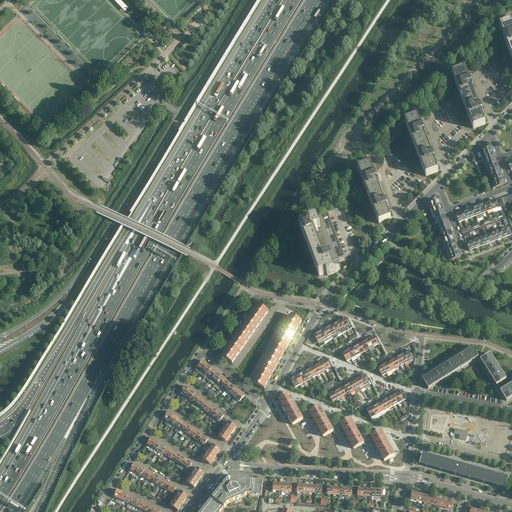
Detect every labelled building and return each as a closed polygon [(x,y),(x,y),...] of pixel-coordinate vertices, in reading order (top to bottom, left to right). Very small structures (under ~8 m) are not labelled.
[(128,9),(119,0),(113,0),(114,0),(125,12),(128,9)] [(506,42),(511,58),(511,24),(511,22),(501,26),(500,26),(500,27),(506,42)] [(453,74),(474,129),(485,125),(482,116),(485,115),(482,107),(479,109),(470,86),(474,85),(471,77),(467,78),(464,70),(453,74)] [(405,122),(426,177),(437,172),(434,164),(438,163),(435,155),(431,156),(423,134),(426,132),(423,124),(420,126),(417,117),(405,122)] [(480,152),(482,158),(493,153),(491,148),(480,152)] [(482,158),(484,163),(495,158),(493,153),(482,158)] [(484,163),(486,168),(497,164),(495,158),(484,163)] [(486,168),(488,173),(499,169),(497,164),(486,168)] [(358,169),(379,224),(381,223),(383,223),(390,220),(390,219),(387,211),(391,210),(388,202),(384,203),(376,181),(379,179),(376,172),(374,173),(373,173),(370,165),(358,169)] [(488,173),(490,178),(501,174),(499,169),(488,173)] [(490,178),(492,183),(503,179),(501,174),(490,178)] [(492,183),(494,189),(505,185),(503,179),(492,183)] [(427,205),(429,210),(441,206),(439,200),(427,205)] [(497,207),(500,206),(498,200),(495,201),(495,200),(489,202),(492,210),(498,208),(497,207)] [(487,212),(492,210),(489,202),(484,204),(487,212)] [(481,214),(487,212),(484,204),(478,206),(481,214)] [(429,210),(431,215),(443,211),(441,206),(429,210)] [(475,216),(481,214),(478,206),(472,208),(475,216)] [(470,218),(475,216),(472,208),(467,210),(470,218)] [(464,221),(470,218),(467,210),(461,213),(464,221)] [(316,267),(319,277),(326,274),(327,276),(335,273),(332,265),(331,262),(335,261),(344,257),(344,256),(327,212),(327,211),(320,214),(316,215),(317,219),(309,222),(311,226),(309,227),(308,225),(301,228),(316,267)] [(431,215),(433,220),(445,216),(443,211),(431,215)] [(458,223),(464,221),(461,213),(455,215),(458,223)] [(433,220),(435,225),(446,221),(445,216),(433,220)] [(435,225),(437,231),(448,226),(446,221),(435,225)] [(437,231),(439,236),(450,231),(448,226),(437,231)] [(500,230),(503,238),(509,236),(511,235),(509,227),(500,230)] [(494,232),(497,240),(503,238),(500,230),(494,232)] [(439,236),(441,241),(452,237),(450,231),(439,236)] [(489,235),(492,242),(497,240),(494,232),(489,235)] [(483,237),(486,245),(492,242),(489,235),(483,237)] [(441,241),(443,246),(454,242),(452,237),(441,241)] [(478,239),(481,247),(486,245),(483,237),(478,239)] [(472,241),(475,249),(481,247),(478,239),(472,241)] [(466,243),(469,251),(475,249),(472,241),(466,243)] [(443,246),(445,251),(456,247),(454,242),(443,246)] [(445,251),(449,262),(460,258),(456,247),(445,251)] [(333,264),(332,265),(335,273),(337,273),(341,269),(339,265),(333,264)] [(222,357),(232,364),(268,312),(259,305),(256,309),(255,311),(252,314),(251,316),(248,320),(247,322),(244,326),(243,328),(240,332),(239,333),(236,337),(235,339),(232,343),(231,345),(228,349),(226,351),(224,354),(222,357)] [(262,388),(264,389),(266,387),(267,383),(269,380),(271,377),(272,374),(274,371),(276,368),(278,365),(279,362),(281,359),(283,356),(284,353),(286,350),(288,346),(289,344),(291,340),(293,338),(296,332),(298,328),(300,325),(302,321),(291,316),(254,383),(261,387),(262,388)] [(338,317),(345,329),(349,327),(344,318),(342,320),(340,316),(338,317)] [(338,322),(336,323),(340,331),(345,329),(338,317),(336,318),(338,322)] [(329,322),(336,334),(337,336),(342,334),(340,331),(336,323),(333,324),(331,321),(329,322)] [(329,327),(327,328),(331,336),(336,334),(329,322),(327,323),(329,327)] [(323,325),(320,327),(328,341),(332,338),(331,336),(327,328),(325,329),(323,325)] [(320,332),(318,333),(322,341),(323,341),(324,343),(328,341),(320,327),(318,328),(320,332)] [(315,333),(311,336),(312,339),(315,338),(318,344),(322,341),(318,333),(316,334),(315,333)] [(367,335),(373,347),(378,345),(373,337),(371,338),(369,334),(367,335)] [(364,342),(369,350),(370,352),(374,350),(373,347),(367,335),(364,337),(366,340),(364,342)] [(358,340),(364,352),(369,350),(364,342),(362,343),(360,339),(358,340)] [(355,346),(360,355),(364,352),(358,340),(356,341),(358,345),(355,346)] [(351,344),(349,345),(356,357),(360,355),(355,346),(353,348),(351,344)] [(349,350),(347,351),(351,360),(356,357),(349,345),(347,346),(349,350)] [(422,379),(426,385),(425,385),(426,386),(428,389),(428,388),(433,385),(433,386),(436,384),(435,384),(445,377),(446,378),(448,376),(458,369),(458,370),(461,368),(460,368),(470,361),(471,362),(473,360),(478,357),(478,358),(479,358),(477,355),(477,354),(476,353),(472,348),(423,380),(422,379)] [(402,350),(409,362),(413,359),(409,351),(406,353),(404,349),(402,350)] [(400,356),(404,365),(409,362),(402,350),(400,351),(402,355),(400,356)] [(351,360),(347,351),(344,353),(344,351),(339,354),(341,357),(343,356),(346,362),(351,360)] [(393,355),(400,367),(404,365),(400,356),(397,357),(395,354),(393,355)] [(494,380),(497,386),(500,384),(501,383),(507,380),(507,379),(506,379),(491,355),(491,354),(485,358),(485,357),(484,358),(481,360),(492,378),(494,380)] [(391,361),(395,369),(400,367),(393,355),(391,356),(393,360),(391,361)] [(319,359),(326,371),(330,369),(330,368),(332,367),(329,361),(327,362),(326,361),(324,362),(321,358),(319,359)] [(387,358),(384,360),(391,372),(395,369),(391,361),(389,362),(387,358)] [(317,365),(321,374),(326,371),(319,359),(317,360),(319,364),(317,365)] [(384,365),(382,366),(387,374),(391,372),(384,360),(382,361),(384,365)] [(200,374),(208,365),(206,364),(203,362),(198,368),(200,370),(198,373),(200,374)] [(310,364),(317,376),(321,374),(317,365),(315,367),(312,363),(310,364)] [(308,370),(313,378),(317,376),(310,364),(308,365),(310,369),(308,370)] [(207,376),(212,370),(212,369),(210,367),(208,365),(200,374),(202,376),(204,373),(207,376)] [(387,374),(382,366),(380,367),(379,366),(374,368),(376,372),(379,371),(382,377),(387,374)] [(302,369),(308,381),(313,378),(308,370),(306,371),(304,367),(302,369)] [(301,374),(299,375),(304,383),(308,381),(302,369),(299,370),(301,374)] [(209,382),(217,373),(215,372),(212,370),(207,376),(210,378),(207,380),(209,382)] [(295,372),(293,373),(299,386),(304,383),(299,375),(297,376),(295,372)] [(213,381),(216,383),(221,377),(219,375),(217,373),(209,382),(208,384),(209,386),(211,384),(213,381)] [(290,375),(291,375),(293,379),(290,380),(295,388),(299,386),(293,373),(290,375)] [(357,374),(364,386),(368,384),(364,376),(361,377),(359,373),(357,374)] [(355,381),(359,389),(364,386),(357,374),(355,376),(357,379),(355,381)] [(217,388),(219,390),(226,381),(224,379),(221,377),(216,383),(214,386),(217,388)] [(348,379),(355,391),(359,389),(355,381),(353,382),(351,378),(348,379)] [(346,385),(351,394),(355,391),(348,379),(346,381),(348,384),(346,385)] [(223,388),(225,391),(230,385),(226,381),(219,390),(220,391),(223,388)] [(340,384),(346,396),(351,394),(346,385),(344,387),(342,383),(340,384)] [(339,389),(337,390),(342,399),(346,396),(340,384),(337,385),(339,389)] [(511,384),(503,391),(501,392),(501,391),(505,397),(504,397),(505,399),(505,398),(507,402),(511,398),(511,384)] [(225,396),(227,398),(235,389),(230,385),(225,391),(228,393),(225,396)] [(183,400),(183,401),(191,391),(186,387),(181,394),(184,396),(181,399),(183,400)] [(333,388),(331,389),(337,401),(342,399),(337,390),(335,392),(333,388)] [(395,390),(402,402),(407,399),(402,391),(400,393),(398,388),(395,390)] [(232,396),(234,398),(239,392),(235,389),(227,398),(229,399),(232,396)] [(331,389),(328,390),(330,394),(328,395),(333,404),(337,401),(331,389)] [(393,396),(398,404),(402,402),(395,390),(393,391),(395,395),(393,396)] [(188,399),(190,401),(195,395),(196,395),(191,391),(183,401),(186,402),(188,399)] [(239,392),(234,398),(232,401),(234,403),(237,400),(239,402),(244,397),(244,396),(239,392)] [(386,395),(393,407),(398,404),(393,396),(391,398),(389,393),(386,395)] [(191,406),(193,408),(200,398),(198,397),(195,395),(190,401),(190,402),(192,405),(191,406)] [(279,400),(290,422),(292,425),(303,420),(289,395),(279,400)] [(384,401),(389,409),(393,407),(386,395),(384,396),(386,400),(384,401)] [(197,406),(200,408),(205,402),(202,400),(200,398),(193,408),(195,409),(197,406)] [(377,400),(384,412),(389,409),(384,401),(382,402),(380,398),(377,400)] [(377,405),(375,406),(380,414),(384,412),(377,400),(375,401),(377,405)] [(200,414),(202,415),(210,406),(208,404),(205,402),(200,408),(203,411),(200,414)] [(371,403),(369,404),(375,417),(380,414),(375,406),(373,407),(371,403)] [(369,404),(367,406),(369,410),(366,411),(371,419),(375,417),(369,404)] [(207,414),(210,416),(215,409),(210,406),(202,415),(205,417),(207,414)] [(309,413),(321,434),(323,438),(333,432),(320,407),(309,413)] [(210,421),(212,423),(219,413),(215,409),(210,416),(213,418),(210,421)] [(165,425),(167,426),(174,416),(169,412),(164,419),(167,421),(165,425)] [(219,423),(220,422),(223,418),(224,417),(219,413),(212,423),(214,424),(216,421),(219,423)] [(172,424),(175,426),(179,420),(179,419),(174,416),(167,426),(169,428),(172,424)] [(340,425),(351,446),(353,449),(364,444),(350,419),(340,425)] [(175,431),(177,433),(184,423),(179,420),(175,426),(177,428),(175,431)] [(181,431),(184,433),(189,426),(188,426),(184,423),(177,433),(179,434),(181,431)] [(226,427),(224,430),(231,435),(236,428),(229,423),(226,427)] [(182,436),(187,439),(194,430),(191,428),(189,426),(184,433),(182,436)] [(459,439),(466,441),(467,437),(468,432),(456,429),(454,434),(460,436),(459,439)] [(191,437),(194,439),(198,433),(194,430),(187,439),(189,441),(191,437)] [(231,435),(224,430),(222,432),(219,437),(226,442),(231,435)] [(370,437),(384,462),(394,456),(381,431),(370,437)] [(195,445),(197,446),(203,436),(198,433),(194,439),(197,441),(195,445)] [(202,450),(204,446),(208,441),(209,440),(208,440),(206,438),(203,436),(197,446),(199,448),(202,450)] [(148,451),(151,452),(157,442),(152,438),(148,445),(147,445),(150,447),(148,451)] [(156,455),(158,452),(162,445),(157,442),(151,452),(156,455)] [(159,457),(161,458),(167,448),(162,445),(158,452),(161,453),(159,457)] [(210,450),(207,453),(215,458),(220,451),(213,446),(210,450)] [(165,456),(168,458),(172,451),(167,448),(161,458),(163,459),(165,456)] [(169,463),(171,464),(177,454),(172,451),(168,458),(171,460),(169,463)] [(202,460),(210,465),(215,458),(207,453),(202,460)] [(175,462),(178,464),(182,457),(177,454),(171,464),(173,466),(175,462)] [(443,470),(454,474),(457,475),(468,478),(471,479),(482,482),(485,483),(497,486),(499,487),(505,488),(505,489),(506,486),(507,486),(507,485),(509,478),(508,478),(508,479),(423,455),(423,454),(421,460),(420,462),(419,465),(420,465),(420,464),(425,466),(428,467),(428,466),(440,470),(442,471),(443,470)] [(176,468),(181,471),(187,461),(182,457),(178,464),(176,468)] [(188,470),(189,470),(192,465),(192,464),(190,462),(187,461),(181,471),(186,474),(188,470)] [(132,481),(134,478),(141,467),(138,466),(135,464),(131,471),(134,473),(131,478),(132,478),(131,481),(132,481)] [(142,477),(145,470),(141,467),(134,478),(137,479),(139,475),(142,477)] [(193,473),(191,476),(199,481),(204,474),(196,469),(193,473)] [(143,482),(145,484),(151,473),(149,472),(145,470),(142,477),(145,479),(143,482)] [(149,481),(152,483),(156,476),(155,476),(153,474),(151,473),(145,484),(144,485),(145,486),(146,484),(147,485),(149,481)] [(153,488),(155,489),(161,479),(156,476),(152,483),(155,485),(153,488)] [(191,476),(186,483),(194,488),(199,481),(191,476)] [(159,487),(162,488),(166,482),(163,480),(161,479),(155,489),(157,490),(159,487)] [(220,511),(224,508),(225,507),(227,505),(227,504),(234,501),(235,503),(241,500),(240,498),(247,495),(259,496),(261,496),(262,496),(263,481),(262,481),(262,479),(254,479),(254,480),(253,480),(228,479),(218,491),(218,492),(218,493),(219,493),(218,496),(217,496),(216,496),(215,497),(214,497),(213,498),(212,498),(201,511),(220,511)] [(163,494),(166,495),(171,485),(169,483),(166,482),(162,488),(165,490),(163,494)] [(170,493),(173,494),(176,489),(177,488),(171,485),(166,495),(168,496),(170,493)] [(115,503),(118,504),(123,493),(118,490),(114,497),(117,499),(115,503)] [(177,496),(175,499),(183,504),(188,497),(180,492),(177,496)] [(416,502),(416,501),(418,494),(412,492),(411,497),(408,496),(408,499),(414,500),(414,502),(416,502)] [(122,501),(125,503),(129,496),(128,496),(129,495),(125,494),(123,493),(118,504),(120,505),(122,501)] [(126,508),(129,509),(134,498),(132,497),(129,496),(125,503),(128,504),(126,508)] [(434,506),(436,499),(430,497),(427,506),(430,506),(430,505),(434,506)] [(133,506),(136,508),(139,501),(137,500),(134,498),(129,509),(128,510),(130,511),(131,510),(133,506)] [(175,499),(170,506),(178,511),(183,504),(175,499)] [(439,509),(445,510),(445,509),(447,502),(441,500),(439,509)] [(137,511),(140,511),(144,503),(142,502),(139,501),(136,508),(139,509),(137,511)] [(445,510),(447,511),(447,510),(451,511),(453,504),(447,502),(445,509),(445,510)] [(142,511),(143,511),(144,511),(146,511),(150,506),(147,505),(144,503),(140,511),(142,511)]
